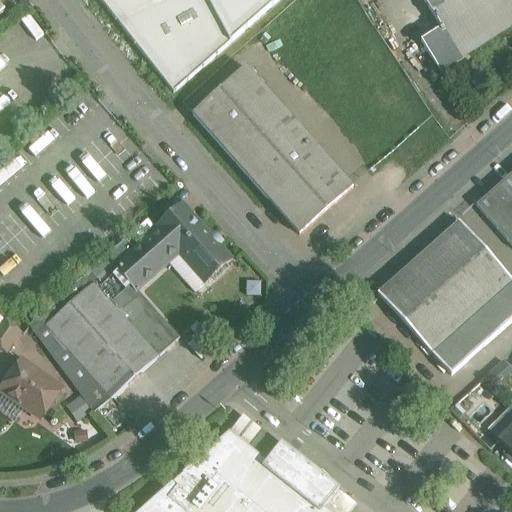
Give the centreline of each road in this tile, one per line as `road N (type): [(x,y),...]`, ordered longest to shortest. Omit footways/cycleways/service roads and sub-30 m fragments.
road 1 (residential): [(317,310),(45,0)]
road 2 (residential): [(48,511),(141,463),(317,310)]
road 3 (residential): [(317,310),(511,119)]
